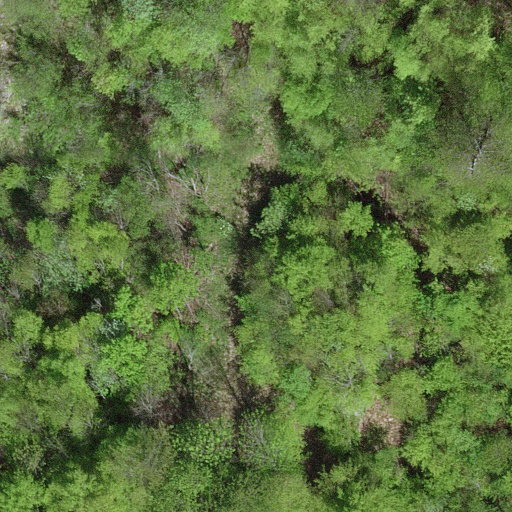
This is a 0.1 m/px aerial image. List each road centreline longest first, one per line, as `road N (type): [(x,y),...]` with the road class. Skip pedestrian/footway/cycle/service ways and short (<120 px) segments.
road 1 (track): [(247,405),(243,307),(300,0)]
road 2 (track): [(178,511),(220,419),(247,405),(276,414),(356,511)]
